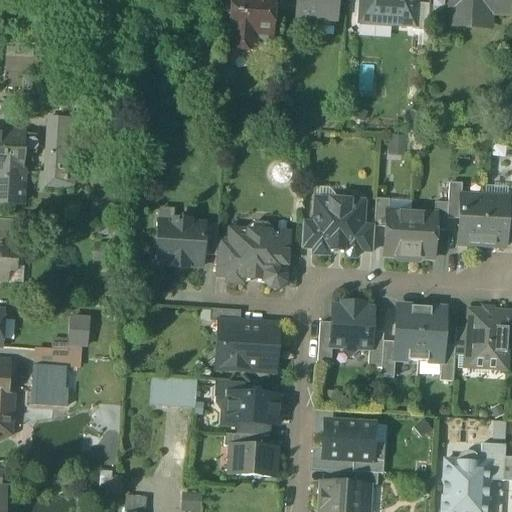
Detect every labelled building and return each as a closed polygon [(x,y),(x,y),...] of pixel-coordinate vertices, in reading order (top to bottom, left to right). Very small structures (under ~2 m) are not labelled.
[(219,0),(219,13),(231,14),(231,0),(219,0)] [(228,52),(252,53),(253,45),(269,46),(271,17),(271,0),(231,0),(231,14),(228,52)] [(283,18),(283,10),(283,0),(271,0),(271,17),(283,18)] [(283,0),(283,10),(296,10),(296,0),(283,0)] [(295,31),(315,32),(316,23),(334,24),(335,8),(335,0),(296,0),(296,10),(295,31)] [(335,0),(335,8),(347,8),(347,0),(335,0)] [(413,28),(414,28),(415,5),(415,0),(359,0),(359,19),(381,20),(381,16),(391,17),(390,27),(413,28)] [(451,0),(450,27),(471,28),(472,13),(489,14),(509,16),(510,0),(451,0)] [(412,32),(426,33),(428,6),(415,5),(414,28),(413,28),(412,32)] [(472,13),(471,28),(488,29),(489,14),(472,13)] [(381,20),(359,19),(357,37),(389,39),(390,27),(391,17),(381,16),(381,20)] [(253,45),(252,53),(268,54),(269,46),(253,45)] [(347,107),(343,117),(362,125),(367,115),(347,107)] [(289,108),(284,120),(295,125),(300,112),(289,108)] [(45,176),(63,177),(65,147),(70,147),(71,121),(48,120),(44,175),(45,175),(45,176)] [(63,177),(62,183),(73,183),(76,121),(71,121),(70,147),(65,147),(63,177)] [(0,204),(21,205),(23,174),(17,174),(20,132),(0,130),(0,204)] [(406,138),(388,137),(387,156),(405,157),(406,138)] [(38,188),(62,189),(62,183),(63,177),(45,176),(45,175),(44,175),(39,175),(38,188)] [(448,185),(447,205),(446,220),(458,221),(459,198),(460,198),(461,185),(448,185)] [(484,187),(483,199),(506,201),(506,197),(507,189),(484,187)] [(316,189),(315,201),(329,202),(335,197),(328,190),(316,189)] [(120,195),(93,190),(89,214),(116,218),(120,195)] [(349,260),(355,260),(360,256),(360,253),(361,229),(363,204),(349,203),(343,197),(335,197),(329,202),(315,201),(313,226),(312,250),(312,253),(315,256),(324,257),(327,254),(327,251),(330,251),(329,254),(331,254),(332,250),(340,251),(340,254),(342,255),(342,252),(344,252),(344,255),(349,260)] [(456,246),(480,247),(483,199),(460,198),(459,198),(458,221),(456,246)] [(506,201),(483,199),(480,247),(504,249),(506,221),(507,201),(506,201)] [(373,229),(385,229),(386,213),(387,213),(388,201),(375,201),(373,229)] [(411,203),(388,201),(387,213),(410,215),(411,203)] [(445,233),(446,220),(447,205),(434,204),(433,216),(434,216),(433,232),(445,233)] [(158,212),(158,223),(173,224),(173,222),(173,213),(158,212)] [(397,262),(407,263),(410,215),(387,213),(386,213),(385,229),(384,258),(395,259),(397,262)] [(433,216),(410,215),(407,263),(417,263),(421,260),(431,261),(433,232),(434,216),(433,216)] [(0,234),(18,235),(19,223),(0,221),(0,234)] [(170,269),(186,270),(186,268),(201,269),(202,257),(203,226),(188,225),(189,223),(173,222),(173,224),(158,223),(155,266),(170,267),(170,269)] [(269,290),(277,291),(284,285),(285,271),(286,271),(288,251),(286,251),(287,236),(270,235),(270,232),(265,226),(253,225),(246,230),(246,234),(229,233),(229,240),(226,276),(226,281),(229,285),(239,285),(242,282),(242,278),(264,280),(263,284),(269,290)] [(300,249),(312,250),(313,226),(301,225),(300,249)] [(202,257),(216,258),(217,240),(217,227),(203,226),(202,257)] [(360,253),(372,253),(373,229),(361,229),(360,253)] [(0,282),(7,283),(8,263),(16,264),(18,235),(0,234),(0,236),(0,282)] [(229,240),(217,240),(216,258),(214,276),(226,276),(229,240)] [(8,263),(7,283),(22,284),(23,264),(16,264),(8,263)] [(372,311),(364,310),(340,309),(332,308),(331,325),(329,349),(331,349),(341,350),(343,351),(349,358),(356,352),(357,351),(368,351),(369,352),(371,334),(372,311)] [(394,362),(417,363),(420,310),(396,308),(394,344),(393,361),(394,362)] [(444,311),(420,310),(417,363),(440,365),(441,365),(442,347),(444,311)] [(209,323),(239,325),(240,313),(210,311),(209,323)] [(477,369),(504,371),(508,315),(468,313),(467,331),(465,358),(478,359),(477,369)] [(69,318),(66,347),(86,349),(88,319),(69,318)] [(224,371),(272,374),(275,327),(221,324),(219,352),(225,352),(224,371)] [(316,366),(330,367),(331,349),(329,349),(331,325),(319,324),(316,366)] [(455,330),(454,348),(453,358),(465,358),(467,331),(455,330)] [(367,369),(380,370),(382,343),(382,334),(371,334),(369,352),(368,351),(367,369)] [(394,344),(382,343),(380,370),(380,379),(393,380),(394,362),(393,361),(394,344)] [(452,384),(453,358),(454,348),(442,347),(441,365),(440,365),(439,383),(452,384)] [(35,365),(64,367),(64,353),(36,351),(35,365)] [(464,368),(477,369),(478,359),(465,358),(464,368)] [(0,440),(8,436),(11,399),(5,398),(7,362),(0,361),(0,440)] [(33,406),(47,407),(48,393),(62,394),(64,367),(35,365),(33,406)] [(148,406),(194,408),(195,382),(149,380),(148,406)] [(226,395),(242,396),(243,384),(215,383),(214,398),(226,399),(226,395)] [(48,393),(47,407),(61,408),(62,394),(48,393)] [(226,399),(224,423),(237,424),(268,426),(276,426),(278,398),(242,396),(226,395),(226,399)] [(489,411),(493,421),(503,416),(498,406),(489,411)] [(422,421),(411,429),(420,440),(431,431),(422,421)] [(268,438),(268,426),(237,424),(236,437),(260,438),(268,438)] [(373,427),(325,424),(322,460),(352,461),(370,463),(371,445),(373,427)] [(230,448),(259,450),(260,438),(236,437),(224,436),(223,448),(230,449),(230,448)] [(383,446),(371,445),(370,463),(382,463),(383,446)] [(480,446),(479,464),(490,464),(490,457),(504,458),(505,447),(480,446)] [(228,476),(273,479),(275,451),(259,450),(230,448),(230,449),(228,476)] [(488,482),(502,483),(504,459),(504,458),(490,457),(490,464),(488,482)] [(511,459),(504,459),(502,483),(511,483),(511,459)] [(382,476),(382,463),(370,463),(352,461),(351,474),(353,474),(377,475),(382,476)] [(486,511),(488,482),(490,464),(479,464),(444,462),(440,511),(486,511)] [(112,473),(99,472),(98,490),(110,491),(112,473)] [(368,487),(376,487),(377,475),(353,474),(353,486),(368,487)] [(359,511),(360,504),(367,505),(368,487),(353,486),(321,484),(319,511),(359,511)] [(184,494),(182,511),(199,511),(200,495),(184,494)] [(125,511),(145,511),(147,505),(126,502),(125,511)]
